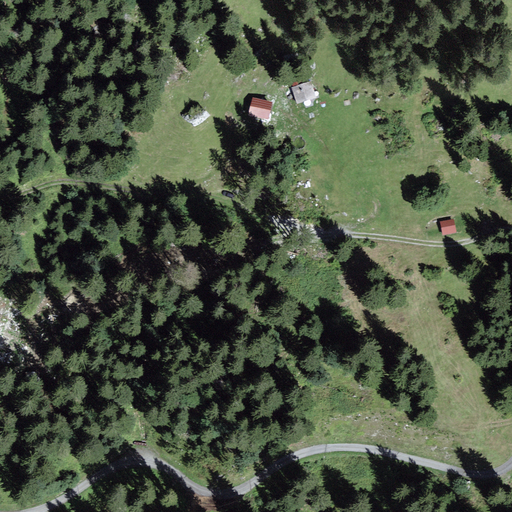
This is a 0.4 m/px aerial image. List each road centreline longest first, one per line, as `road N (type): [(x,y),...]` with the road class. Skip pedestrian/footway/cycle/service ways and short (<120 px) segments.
road 1 (track): [(21,511),(146,456),(196,493),(218,498),(320,451),(386,444),(430,464),(483,470),(511,460)]
road 2 (track): [(511,230),(452,243),(290,232),(179,190),(67,184),(0,195)]
